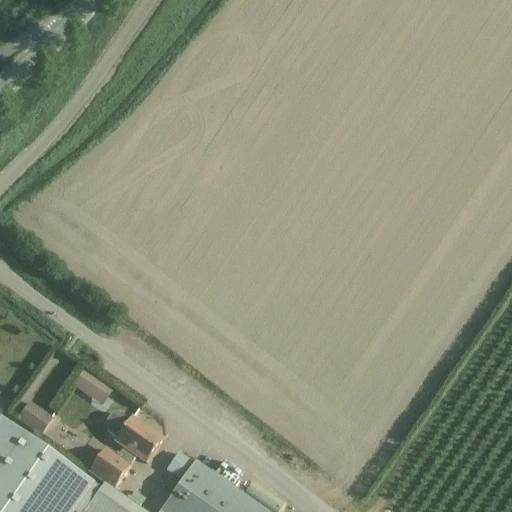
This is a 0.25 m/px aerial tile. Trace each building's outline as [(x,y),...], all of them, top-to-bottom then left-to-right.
[(0,382),(11,390),(21,376),(3,362),(0,366),(0,382)] [(85,371),(74,386),(88,395),(98,380),(85,371)] [(28,403),(19,418),(43,432),(52,418),(40,411),(28,403)] [(109,436),(116,441),(114,444),(125,452),(119,461),(108,453),(91,475),(110,489),(128,466),(130,468),(135,462),(144,469),(162,445),(131,422),(129,424),(121,419),(116,417),(111,418),(107,422),(105,426),(106,432),(109,436)] [(0,511),(259,511),(194,466),(193,467),(177,456),(165,473),(181,483),(161,511),(137,511),(105,489),(102,493),(4,422),(0,428),(0,511)] [(223,464),(214,477),(231,490),(241,477),(223,464)]
